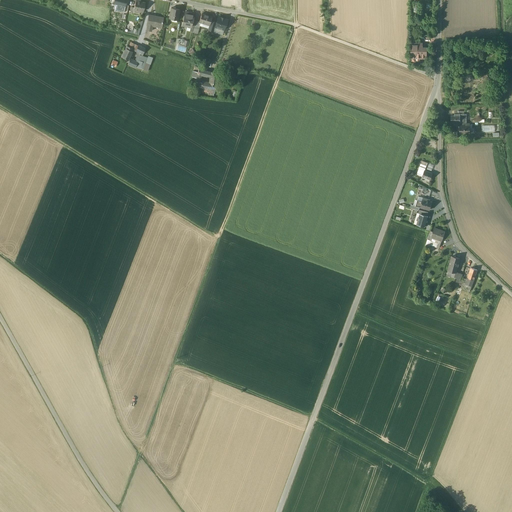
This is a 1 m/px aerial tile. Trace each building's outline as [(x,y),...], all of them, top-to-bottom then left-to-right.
[(145,4),(136,1),(134,7),(134,10),(141,11),(143,12),(145,4)] [(179,10),(171,8),(169,19),(177,20),(179,10)] [(194,14),(185,12),(183,25),(191,27),(192,21),(193,21),(193,20),(194,14)] [(212,17),(202,14),(199,22),(200,22),(209,25),(210,21),(212,17)] [(163,17),(149,15),(146,30),(151,31),(153,25),(162,26),(163,17)] [(224,18),(221,17),(218,16),(216,23),(215,27),(223,29),(225,24),(226,24),(227,19),(224,18)] [(139,46),(129,41),(126,49),(132,52),(133,50),(136,51),(139,46)] [(422,44),(411,44),(411,58),(412,58),(412,61),(413,62),(415,62),(416,61),(416,60),(420,60),(420,57),(426,57),(426,48),(422,48),(422,44)] [(176,51),(185,53),(187,47),(178,45),(176,51)] [(145,49),(142,47),(139,46),(136,51),(138,52),(135,60),(138,61),(140,55),(142,56),(145,49)] [(132,52),(126,49),(122,57),(128,60),(132,52)] [(153,57),(148,56),(143,70),(148,71),(153,57)] [(135,60),(131,58),(128,64),(135,67),(138,61),(135,60)] [(198,69),(197,78),(193,77),(193,81),(198,82),(198,80),(200,80),(200,78),(205,79),(205,76),(206,76),(207,71),(198,69)] [(218,73),(207,71),(206,76),(210,77),(209,83),(215,84),(218,73)] [(199,82),(198,87),(197,90),(208,92),(208,88),(214,89),(215,84),(209,83),(202,81),(202,83),(199,82)] [(466,114),(458,114),(458,115),(450,115),(451,122),(459,122),(463,122),(466,122),(466,114)] [(466,124),(466,125),(460,125),(460,133),(469,133),(469,124),(466,124)] [(425,169),(419,166),(417,173),(422,175),(424,171),(425,169)] [(424,171),(422,175),(422,176),(430,179),(432,174),(424,171)] [(428,199),(423,198),(418,196),(417,200),(422,202),(420,207),(429,210),(432,202),(428,201),(428,199)] [(427,215),(420,213),(419,214),(418,217),(417,217),(416,220),(417,221),(416,224),(424,227),(428,216),(427,215)] [(445,232),(434,228),(433,232),(431,237),(432,236),(436,238),(441,240),(445,232)] [(436,238),(432,236),(431,237),(433,232),(430,231),(427,239),(425,245),(428,246),(430,245),(432,245),(438,247),(439,248),(439,247),(440,244),(441,240),(436,238)] [(460,258),(452,256),(449,265),(450,265),(447,275),(451,276),(452,272),(456,273),(456,272),(460,258)] [(477,270),(471,268),(469,274),(467,278),(473,280),(477,270)] [(473,280),(467,278),(467,280),(464,288),(468,289),(468,288),(470,289),(473,280)]
